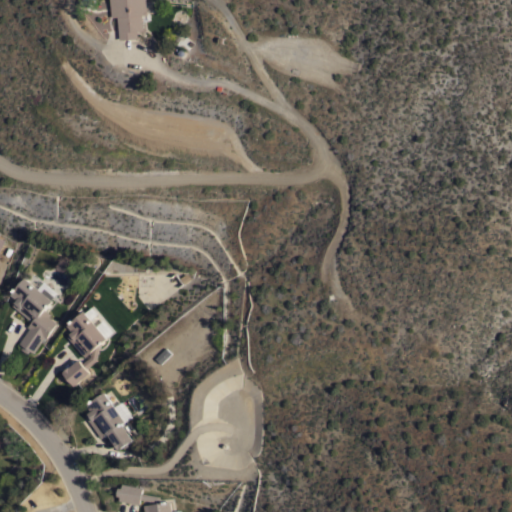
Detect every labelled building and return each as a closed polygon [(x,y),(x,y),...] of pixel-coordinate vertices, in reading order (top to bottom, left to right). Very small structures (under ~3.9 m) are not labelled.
[(112,0),(148,0),(150,14),(144,14),(145,29),(139,30),(140,37),(121,38),(120,16),(114,16),(112,0)] [(43,287),(53,295),(51,298),(52,299),(59,305),(55,311),(59,314),(54,320),(56,322),(45,337),(43,336),(33,352),(29,349),(27,352),(20,348),(22,345),(18,342),(29,327),(27,326),(32,320),(13,304),(15,302),(14,301),(17,298),(11,293),(26,276),(41,290),(43,287)] [(88,366),(92,371),(82,379),(82,378),(74,385),(71,382),(69,384),(63,377),(65,375),(63,371),(63,370),(69,365),(69,366),(78,358),(82,362),(90,356),(91,350),(84,356),(67,335),(70,333),(70,332),(72,330),(67,324),(84,310),(107,337),(100,343),(96,359),(88,366)] [(166,346),(172,352),(161,363),(155,357),(166,346)] [(125,420),(122,423),(124,425),(126,424),(128,428),(127,429),(132,435),(131,436),(133,438),(129,441),(129,442),(128,443),(129,444),(124,447),(124,446),(123,447),(122,446),(118,448),(117,448),(113,441),(107,433),(101,437),(86,415),(88,413),(88,412),(91,410),(86,403),(105,391),(125,420)] [(160,501),(170,500),(171,510),(173,510),(173,511),(144,511),(143,504),(153,503),(153,501),(140,498),(139,504),(119,500),(119,495),(116,495),(118,486),(121,487),(122,482),(142,486),(141,492),(159,495),(160,501)]
